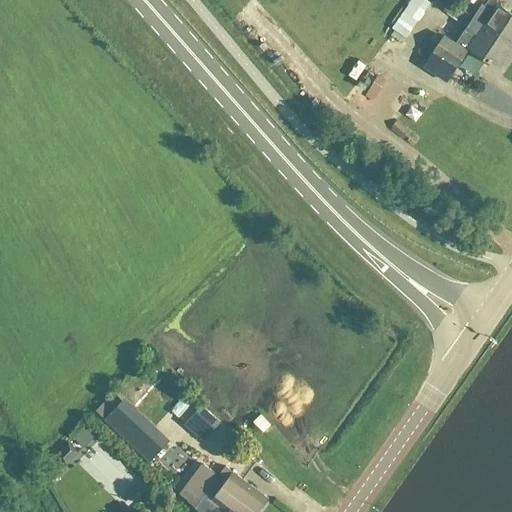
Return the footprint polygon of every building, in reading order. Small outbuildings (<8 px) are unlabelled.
[(429,6),(421,0),(413,0),(393,29),(406,38),(429,6)] [(456,45),(445,40),(424,69),(447,84),(470,49),(501,70),(511,52),(511,14),(499,6),(502,1),(500,0),(490,0),(484,9),(482,7),(456,45)] [(202,436),(221,419),(199,396),(181,414),(202,436)] [(66,439),(53,452),(64,464),(78,450),(66,439)] [(102,442),(84,459),(127,504),(145,487),(102,442)] [(229,511),(257,511),(268,498),(226,466),(219,476),(203,464),(182,494),(195,507),(205,494),(229,511)]
